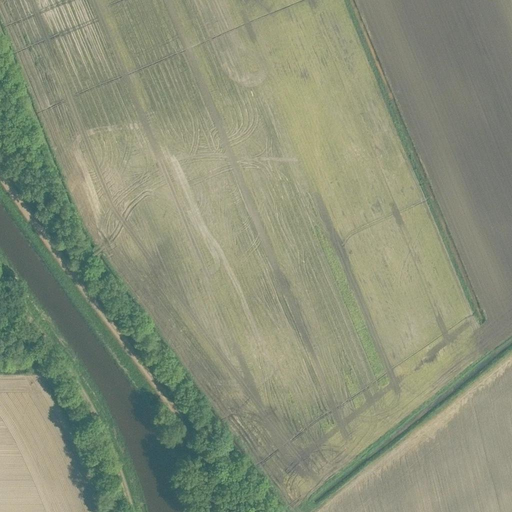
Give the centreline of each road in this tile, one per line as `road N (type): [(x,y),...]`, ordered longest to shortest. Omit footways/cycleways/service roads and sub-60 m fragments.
road 1 (track): [(0,177),(171,411),(198,471),(202,511)]
road 2 (unknown): [(28,361),(77,429),(100,511)]
